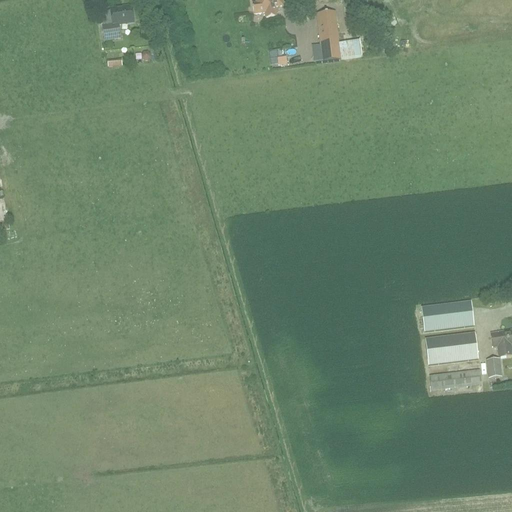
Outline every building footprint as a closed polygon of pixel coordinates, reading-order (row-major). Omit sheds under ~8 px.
[(266,19),(276,18),(275,7),(282,6),(281,0),(255,0),(256,4),(252,5),(254,15),(265,13),(266,19)] [(102,28),(104,42),(121,40),(119,25),(133,23),(131,8),(120,10),(120,9),(110,10),(112,26),(102,28)] [(339,61),(337,45),(334,13),(317,15),(321,47),(322,63),(339,61)] [(147,34),(150,28),(144,26),(141,31),(147,34)] [(342,43),(343,62),(364,61),(363,42),(342,43)] [(296,47),(279,48),(280,64),(297,63),(296,47)] [(109,63),(110,69),(125,65),(123,59),(109,63)] [(474,328),(472,309),(471,304),(471,303),(421,309),(421,310),(422,321),(424,334),(474,328)] [(511,355),(510,346),(511,345),(511,330),(491,334),(493,349),(498,348),(499,358),(511,356),(511,355)] [(424,342),(428,368),(478,362),(475,336),(424,342)] [(488,380),(502,378),(499,360),(486,362),(488,380)] [(431,392),(481,386),(479,371),(429,377),(431,392)]
